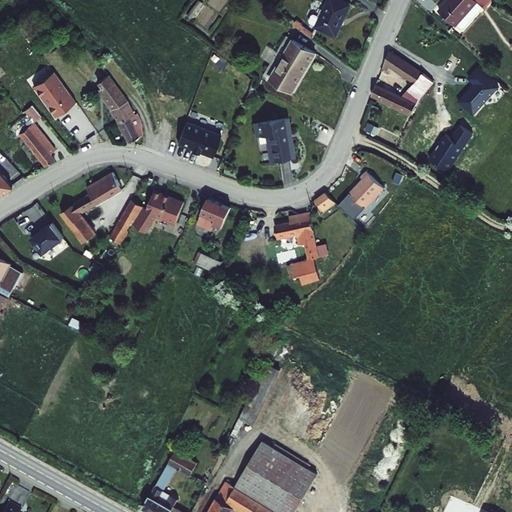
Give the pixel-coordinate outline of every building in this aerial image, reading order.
[(321,22),(321,23),(342,33),(355,1),(354,0),(331,0),(325,13),(319,10),(317,11),(314,17),(314,19),(321,22)] [(449,0),(444,7),(462,21),(478,0),(488,0),(489,0),(488,0),(449,0)] [(318,50),(297,37),(274,75),(295,88),(318,50)] [(394,44),(387,61),(390,64),(392,59),(417,79),(412,85),(421,93),(437,76),(427,67),(425,69),(394,44)] [(499,86),(478,67),(467,79),(472,85),(456,102),(473,116),(499,86)] [(80,100),(58,70),(37,84),(60,115),(80,100)] [(109,72),(100,79),(104,84),(100,87),(114,107),(130,98),(109,72)] [(380,80),(375,91),(415,109),(420,98),(380,80)] [(136,109),(130,98),(114,107),(121,118),(136,109)] [(36,102),(28,108),(30,110),(37,119),(44,113),(36,102)] [(139,107),(136,109),(121,118),(133,138),(147,130),(147,122),(145,117),(139,107)] [(30,110),(12,124),(19,133),(22,131),(37,119),(30,110)] [(226,131),(191,118),(183,140),(218,152),(226,131)] [(288,118),(256,122),(258,133),(268,132),(271,159),(292,157),(289,135),(290,134),(288,118)] [(37,119),(22,131),(48,163),(58,155),(54,150),(59,147),(37,119)] [(473,134),(459,125),(451,137),(444,133),(427,159),(447,173),(473,134)] [(366,173),(353,187),(368,201),(388,180),(370,164),(363,171),(366,173)] [(0,185),(3,189),(16,182),(0,165),(0,185)] [(116,167),(92,183),(95,189),(66,208),(87,239),(100,231),(86,210),(126,184),(116,167)] [(189,196),(159,185),(149,213),(159,216),(161,211),(181,218),(189,196)] [(341,196),(331,187),(322,195),(331,203),(341,196)] [(228,200),(213,193),(204,214),(227,224),(232,211),(224,207),(228,200)] [(137,196),(123,222),(131,225),(133,223),(139,227),(142,221),(137,218),(140,213),(142,214),(149,202),(137,196)] [(314,207),(295,211),(296,217),(280,221),(283,233),(304,228),(306,237),(311,236),(315,254),(297,259),(300,272),(305,271),(306,275),(323,271),(318,252),(325,251),(314,207)] [(21,227),(43,222),(39,208),(17,213),(21,227)] [(67,231),(56,216),(35,231),(46,246),(67,231)] [(123,222),(116,234),(127,240),(135,227),(131,225),(123,222)] [(209,248),(203,260),(224,269),(229,257),(209,248)] [(0,273),(7,277),(16,258),(0,249),(0,273)] [(0,287),(0,307),(3,309),(12,295),(0,287)] [(83,323),(73,318),(70,326),(80,330),(83,323)] [(245,418),(258,423),(274,385),(261,379),(245,418)] [(263,439),(235,485),(280,511),(294,511),(319,472),(263,439)] [(177,448),(170,462),(178,466),(192,474),(200,460),(177,448)] [(165,489),(178,466),(170,462),(157,484),(165,489)] [(235,485),(226,479),(216,496),(226,501),(235,485)] [(157,484),(156,484),(143,507),(151,511),(188,511),(175,505),(180,497),(165,489),(157,484)] [(280,511),(235,485),(226,501),(237,507),(245,511),(280,511)] [(216,496),(206,511),(234,511),(237,507),(226,501),(216,496)] [(20,511),(22,508),(9,501),(2,511),(20,511)]
